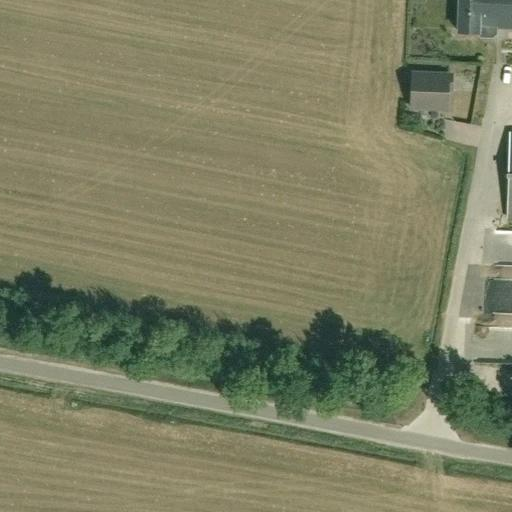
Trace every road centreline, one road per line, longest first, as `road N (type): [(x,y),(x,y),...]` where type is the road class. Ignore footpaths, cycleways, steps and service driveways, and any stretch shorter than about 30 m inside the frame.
road 1 (unclassified): [(511,466),(0,371)]
road 2 (unknown): [(432,450),(484,162),(511,75)]
